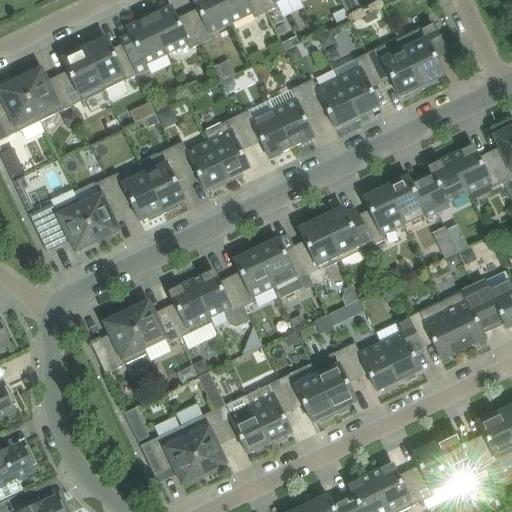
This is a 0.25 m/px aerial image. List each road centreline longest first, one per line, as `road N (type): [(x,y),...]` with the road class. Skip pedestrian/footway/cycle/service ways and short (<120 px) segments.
road 1 (residential): [(53,309),(67,293),(504,88)]
road 2 (residential): [(511,365),(205,511)]
road 3 (residential): [(130,511),(89,481),(63,446),(53,403),(53,309)]
road 4 (residential): [(0,53),(112,0)]
